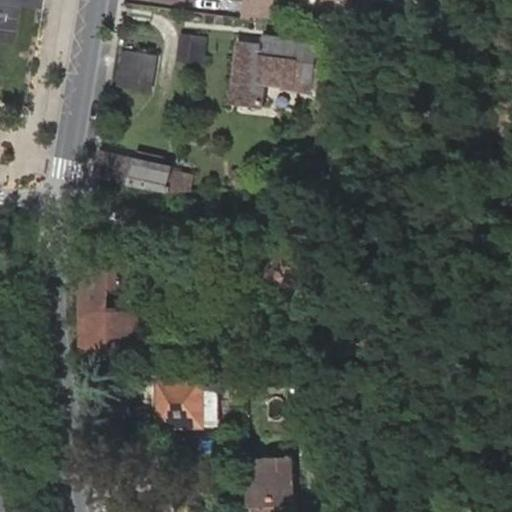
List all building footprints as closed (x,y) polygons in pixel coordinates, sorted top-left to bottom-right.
[(273,0),(250,0),(248,20),(253,21),(253,16),(271,18),(273,0)] [(205,39),(182,36),(179,61),(202,64),(205,39)] [(298,64),(300,45),(269,41),(267,50),(243,47),(235,102),(264,106),(267,86),(283,88),(310,91),(314,66),(298,64)] [(317,48),(300,45),(298,64),(314,66),(317,48)] [(129,54),(125,83),(160,88),(164,58),(129,54)] [(310,91),(283,88),(282,94),(309,98),(310,91)] [(139,160),(104,154),(100,176),(168,190),(178,189),(192,188),(195,172),(165,167),(167,156),(141,151),(139,160)] [(310,333),(327,341),(332,325),(331,302),(322,297),(330,277),(307,265),(315,251),(287,247),(284,252),(281,251),(266,281),(305,303),(296,320),(312,328),(310,333)] [(144,253),(91,252),(88,352),(143,354),(144,253)] [(208,381),(164,381),(165,428),(208,427),(223,427),(222,381),(208,381)] [(227,465),(227,431),(194,431),(194,465),(227,465)] [(294,511),(296,458),(255,457),(254,504),(267,504),(266,511),(294,511)]
